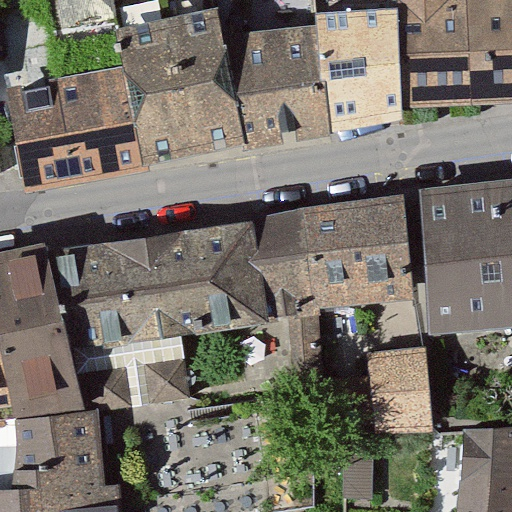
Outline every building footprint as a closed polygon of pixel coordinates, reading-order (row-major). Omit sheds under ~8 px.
[(391,100),(379,0),(337,0),(299,3),(299,16),(318,127),(392,110),(391,100)] [(511,0),(379,0),(391,100),(511,98),(511,0)] [(201,4),(92,19),(102,66),(122,153),(230,138),(206,29),(201,4)] [(318,127),(299,16),(206,29),(230,138),(318,127)] [(102,66),(0,83),(0,124),(9,176),(122,153),(102,66)] [(511,160),(432,169),(444,282),(447,317),(511,310),(511,160)] [(421,171),(308,190),(321,294),(431,283),(444,282),(432,169),(421,171)] [(308,190),(67,227),(85,328),(321,294),(308,190)] [(67,227),(0,234),(0,258),(23,397),(98,387),(85,328),(67,227)] [(0,258),(0,400),(23,397),(0,258)] [(417,347),(356,349),(360,432),(421,429),(417,347)] [(85,409),(4,414),(5,476),(0,476),(0,511),(111,511),(110,483),(90,483),(85,409)] [(507,511),(511,425),(454,425),(441,511),(507,511)]
